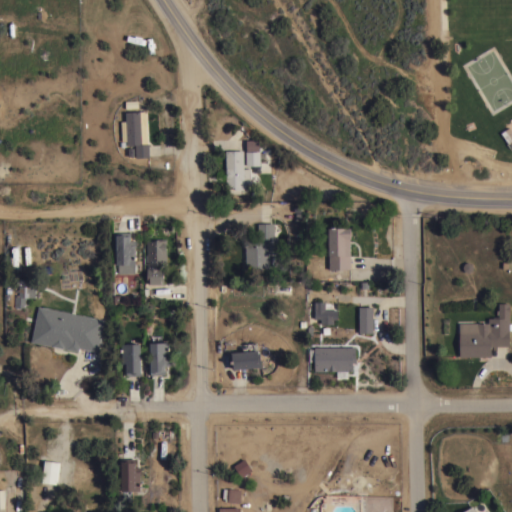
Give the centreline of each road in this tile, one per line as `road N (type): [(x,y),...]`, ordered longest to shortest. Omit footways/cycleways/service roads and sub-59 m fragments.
road 1 (residential): [(190,47),(199,511)]
road 2 (residential): [(117,408),(511,403)]
road 3 (secondary): [(159,0),(190,47),(316,156),(356,180),(408,193)]
road 4 (residential): [(408,193),(420,511)]
road 5 (residential): [(0,210),(193,211)]
